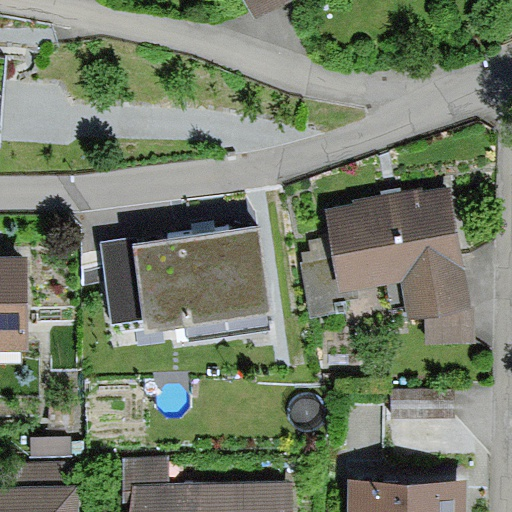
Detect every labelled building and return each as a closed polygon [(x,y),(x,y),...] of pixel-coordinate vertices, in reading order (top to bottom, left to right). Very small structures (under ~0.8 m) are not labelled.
[(361,205),(331,211),(336,235),(311,239),(315,260),(305,261),(314,307),(335,303),(336,308),(348,305),(342,275),(405,264),(412,301),(465,291),(447,190),(418,195),(417,189),(360,200),(361,205)] [(168,238),(138,242),(148,311),(268,294),(258,225),(230,229),(229,223),(167,232),(168,238)] [(0,322),(22,322),(21,256),(0,256),(0,322)] [(455,414),(454,386),(391,386),(391,414),(455,414)] [(123,487),(135,487),(131,511),(287,511),(287,483),(193,484),(193,479),(185,480),(185,485),(166,485),(166,458),(122,459),(123,487)] [(0,511),(69,511),(69,463),(15,464),(15,491),(0,490),(0,511)] [(454,511),(455,484),(360,483),(359,511),(454,511)]
